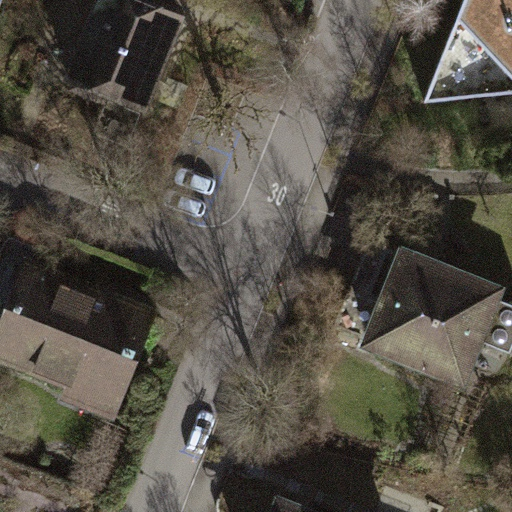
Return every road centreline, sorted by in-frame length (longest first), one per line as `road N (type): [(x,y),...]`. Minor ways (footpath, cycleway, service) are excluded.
road 1 (residential): [(259,265),(367,0)]
road 2 (residential): [(0,171),(259,265)]
road 3 (residential): [(162,511),(259,265)]
